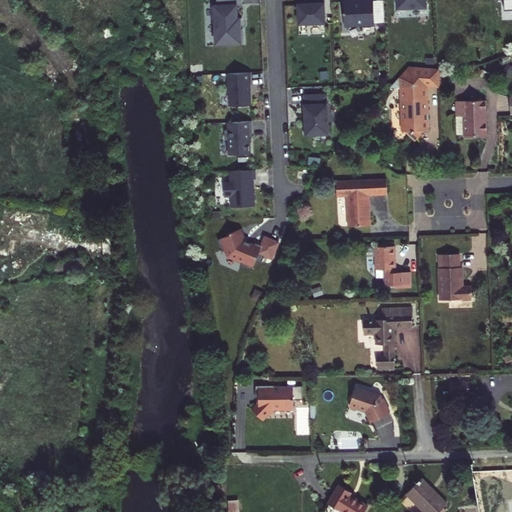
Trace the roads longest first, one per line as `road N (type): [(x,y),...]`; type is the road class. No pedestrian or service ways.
road 1 (residential): [(511,453),(246,458)]
road 2 (residential): [(272,0),(281,212)]
road 3 (residential): [(475,183),(476,223),(422,224),(421,184)]
